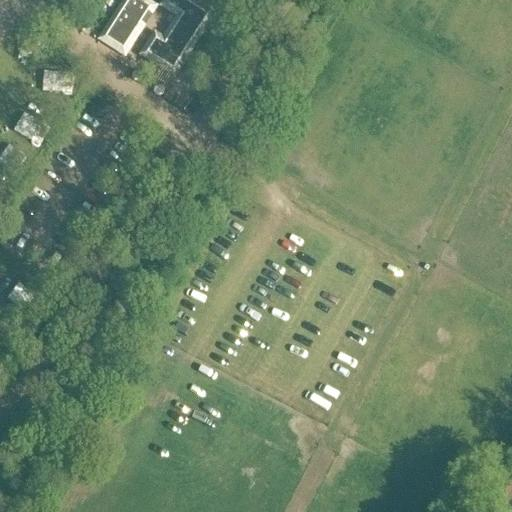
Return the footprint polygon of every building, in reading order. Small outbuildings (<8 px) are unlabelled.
[(128,0),(102,42),(126,58),(156,11),(139,0),(128,0)] [(176,80),(215,18),(187,0),(167,0),(162,9),(185,24),(171,46),(156,37),(144,55),(163,67),(161,70),(176,80)] [(44,70),(46,91),(58,89),(58,92),(76,90),(73,67),(44,70)] [(29,112),(17,131),(43,146),(55,127),(29,112)] [(0,210),(2,211),(10,196),(0,190),(0,210)] [(24,226),(12,220),(1,242),(12,248),(24,226)]
